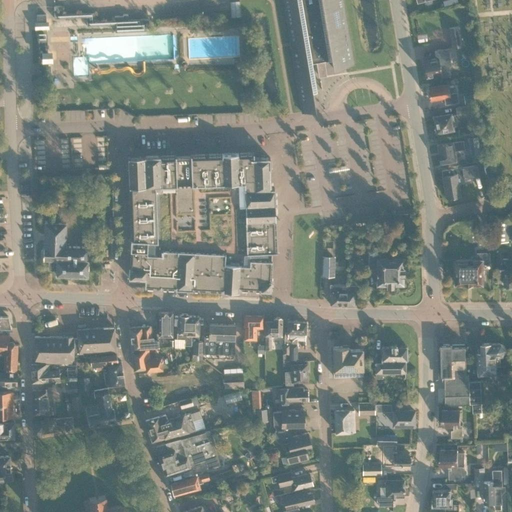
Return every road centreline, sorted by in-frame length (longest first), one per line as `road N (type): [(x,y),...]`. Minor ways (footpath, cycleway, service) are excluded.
road 1 (unclassified): [(120,129),(258,128),(413,103)]
road 2 (residential): [(171,511),(133,394),(123,300)]
road 3 (residential): [(29,511),(24,297)]
road 4 (residential): [(327,511),(323,311)]
road 5 (tertiary): [(416,511),(434,313)]
road 6 (tertiary): [(323,311),(149,301)]
road 7 (residential): [(120,129),(123,300)]
road 8 (tertiary): [(24,297),(12,130)]
road 9 (tertiary): [(12,130),(7,0)]
